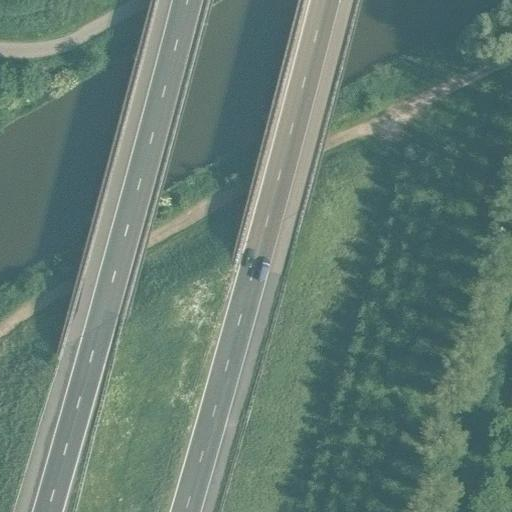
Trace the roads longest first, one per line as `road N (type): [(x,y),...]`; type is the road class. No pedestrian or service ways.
road 1 (track): [(511,41),(211,203),(0,336)]
road 2 (motorway): [(185,0),(45,511)]
road 3 (motorway): [(186,511),(323,0)]
road 4 (unclassified): [(151,0),(56,47),(0,50)]
